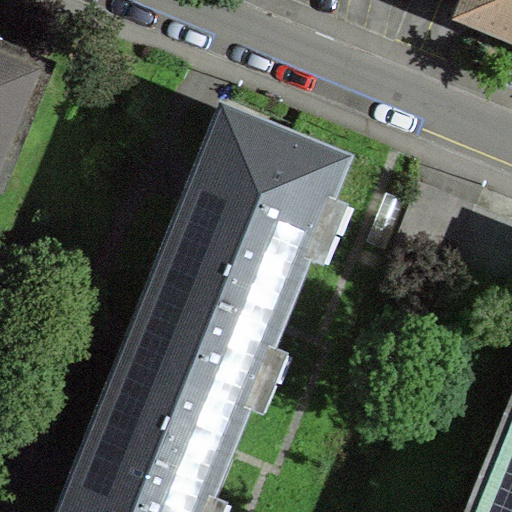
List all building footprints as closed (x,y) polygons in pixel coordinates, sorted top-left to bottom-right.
[(511,0),(468,0),(462,15),(511,34),(511,0)] [(0,169),(41,69),(0,52),(0,169)] [(240,397),(281,312),(321,199),(326,201),(343,160),(225,112),(185,210),(122,364),(65,506),(62,511),(195,511),(246,399),(240,397)] [(415,190),(389,254),(446,277),(472,213),(427,194),(415,190)] [(511,303),(511,229),(497,223),(472,213),(446,277),(511,303)] [(511,511),(511,439),(482,511),(511,511)]
